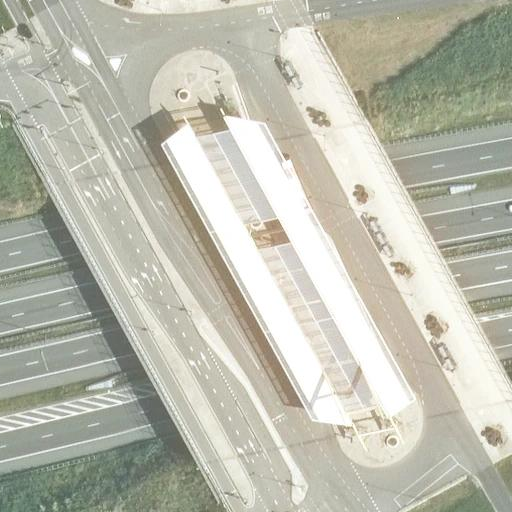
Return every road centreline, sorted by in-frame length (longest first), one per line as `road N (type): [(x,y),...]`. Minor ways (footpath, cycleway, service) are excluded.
road 1 (motorway): [(0,445),(511,330)]
road 2 (motorway): [(0,371),(511,266)]
road 3 (motorway): [(511,217),(0,320)]
road 4 (motorway): [(511,155),(0,257)]
road 5 (secondary): [(4,77),(241,511)]
road 6 (secondary): [(271,492),(41,68)]
